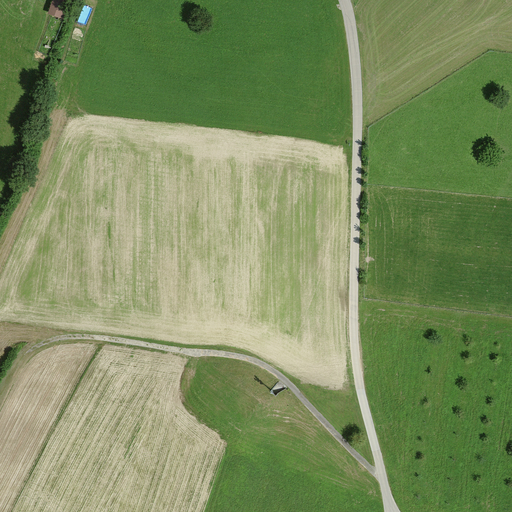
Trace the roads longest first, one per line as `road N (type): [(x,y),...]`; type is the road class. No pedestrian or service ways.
road 1 (unclassified): [(388,511),(351,330),(357,96),(343,0)]
road 2 (track): [(381,479),(266,365),(236,356),(57,338),(32,347),(0,392)]
